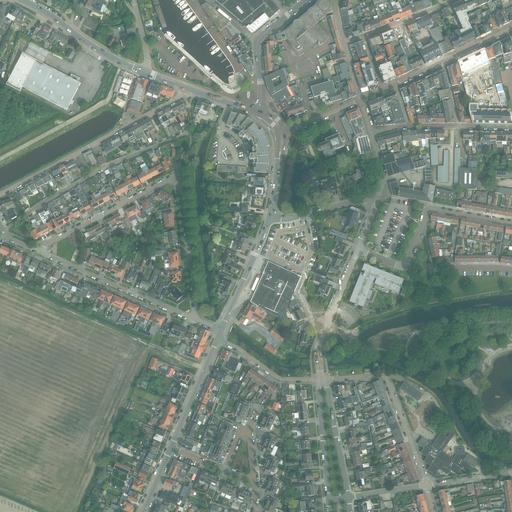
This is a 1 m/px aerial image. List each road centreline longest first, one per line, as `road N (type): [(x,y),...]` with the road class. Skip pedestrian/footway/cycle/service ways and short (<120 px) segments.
road 1 (residential): [(196,320),(176,181),(45,243),(41,252)]
road 2 (residential): [(0,194),(192,90)]
road 3 (residential): [(427,486),(385,380),(321,379)]
road 4 (residential): [(41,252),(196,320)]
road 5 (secondary): [(144,71),(21,0)]
road 6 (residential): [(395,84),(511,27)]
road 7 (secondary): [(221,331),(270,216)]
road 8 (secondary): [(170,448),(218,337)]
road 9 (residential): [(347,497),(321,379)]
road 10 (residential): [(321,379),(328,499)]
